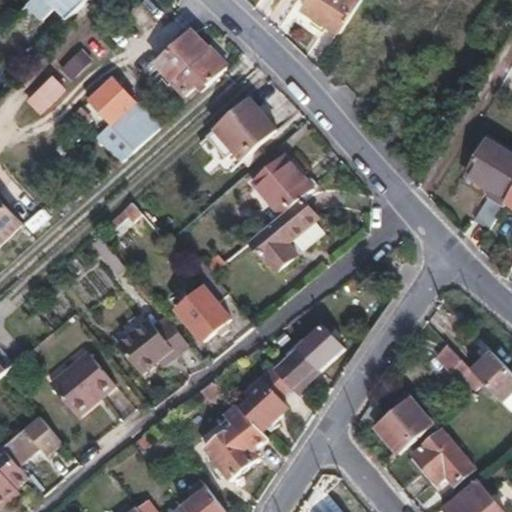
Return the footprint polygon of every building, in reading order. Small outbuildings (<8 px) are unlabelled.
[(35,0),(30,6),(45,20),(56,9),(68,20),(87,0),(35,0)] [(313,0),(308,9),(343,32),(363,0),(313,0)] [(202,94),(229,69),(195,31),(159,65),(189,98),(198,90),(202,94)] [(84,46),(64,66),(81,86),(102,66),(84,46)] [(55,75),(28,101),(43,116),(70,90),(55,75)] [(99,138),(123,164),(163,129),(117,80),(112,85),(108,80),(91,95),(116,123),(99,138)] [(278,130),(252,99),(228,121),(210,137),(228,159),(243,146),(250,154),(278,130)] [(475,221),(491,231),(506,205),(511,195),(511,155),(488,141),(467,176),(493,192),(475,221)] [(303,201),(316,191),(287,158),(256,185),(284,217),(303,201)] [(0,250),(26,227),(0,199),(0,250)] [(284,217),(252,243),(277,273),(298,256),(290,244),(319,219),(303,201),(284,217)] [(135,203),(126,211),(135,223),(145,215),(135,203)] [(26,220),(33,231),(54,219),(47,208),(26,220)] [(203,259),(191,268),(204,284),(216,275),(228,264),(221,255),(208,265),(203,259)] [(222,305),(233,296),(216,275),(204,284),(207,290),(181,312),(206,342),(234,319),(222,305)] [(192,344),(171,319),(158,330),(150,321),(119,346),(142,375),(158,362),(174,350),(178,355),(192,344)] [(315,339),(303,350),(320,370),(323,372),(335,361),(315,339)] [(461,396),(481,378),(477,374),(445,340),(434,351),(447,368),(441,373),(461,396)] [(174,350),(158,362),(163,368),(178,355),(174,350)] [(320,370),(303,350),(280,370),(293,387),(297,391),(320,370)] [(53,383),(75,411),(99,393),(103,397),(118,386),(91,352),(53,383)] [(503,363),(496,356),(477,374),(481,378),(484,381),(503,363)] [(511,372),(503,363),(484,381),(511,411),(511,372)] [(293,387),(280,370),(278,368),(249,394),(253,401),(242,408),(263,432),(290,409),(281,398),(293,387)] [(217,381),(228,394),(241,384),(230,371),(217,381)] [(217,381),(205,391),(216,404),(228,394),(217,381)] [(99,393),(75,411),(80,416),(103,397),(99,393)] [(405,449),(435,421),(412,397),(401,408),(392,417),(384,425),(405,449)] [(392,417),(401,408),(396,403),(387,411),(392,417)] [(263,432),(242,408),(226,419),(233,431),(211,447),(236,479),(259,463),(252,453),(270,439),(263,432)] [(2,439),(17,458),(39,440),(45,449),(57,440),(35,413),(2,439)] [(473,466),(439,431),(413,456),(436,483),(445,476),(452,484),(473,466)] [(14,483),(28,472),(17,458),(2,439),(0,440),(0,503),(11,495),(7,489),(14,483)] [(504,511),(506,511),(476,479),(445,508),(448,511),(504,511)] [(193,492),(201,503),(214,493),(206,482),(193,492)] [(7,489),(11,495),(19,489),(14,483),(7,489)] [(201,503),(189,511),(229,511),(214,493),(201,503)] [(160,511),(150,498),(138,508),(141,511),(160,511)]
